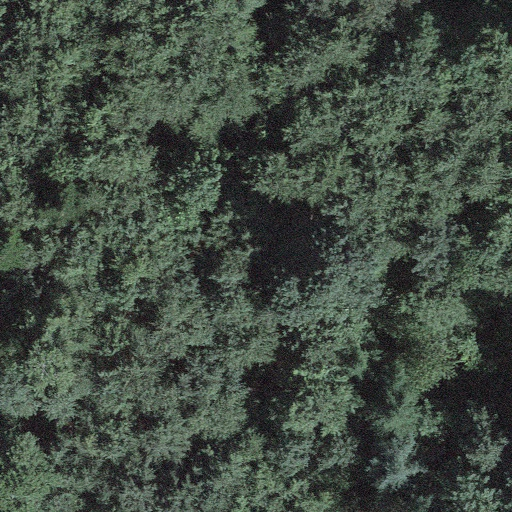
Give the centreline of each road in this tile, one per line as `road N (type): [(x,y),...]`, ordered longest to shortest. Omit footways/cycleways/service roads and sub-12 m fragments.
road 1 (track): [(14,0),(511,350)]
road 2 (track): [(146,100),(201,336),(271,452),(339,511)]
